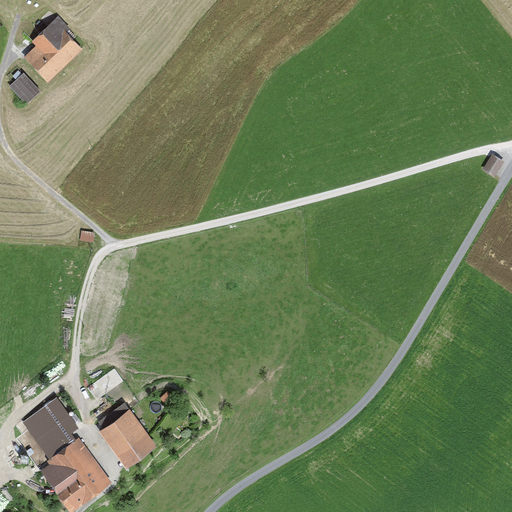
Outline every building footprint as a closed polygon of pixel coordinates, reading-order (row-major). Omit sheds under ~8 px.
[(58,19),(34,41),(38,46),(27,57),(46,76),(56,67),(55,66),(77,44),(71,38),(74,35),(58,19)] [(23,72),(10,85),(27,103),(40,91),(23,72)] [(491,159),(485,169),(494,174),(502,161),(498,158),(496,162),(491,159)] [(92,241),(93,233),(81,231),(80,240),(92,241)] [(158,397),(168,408),(175,402),(165,391),(158,397)] [(48,459),(72,442),(74,440),(68,431),(72,428),(70,425),(73,422),(55,398),(22,423),(48,459)] [(99,420),(128,461),(153,442),(123,402),(99,420)] [(93,470),(72,442),(48,459),(51,463),(42,469),(70,506),(104,480),(95,468),(93,470)]
